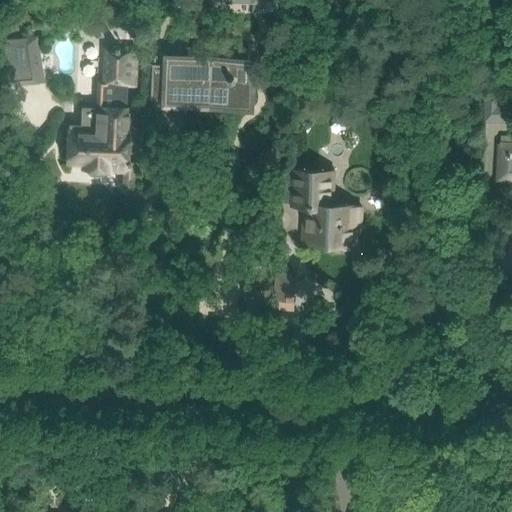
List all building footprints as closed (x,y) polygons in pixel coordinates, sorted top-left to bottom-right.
[(277,1),(277,0),(254,0),(254,9),(256,9),(257,0),(276,1),(277,1)] [(37,36),(25,37),(31,78),(32,83),(43,82),(37,36)] [(68,131),(66,163),(84,163),(83,169),(109,170),(109,164),(123,165),(126,165),(126,162),(129,86),(136,87),(138,46),(103,45),(101,78),(97,78),(95,107),(85,106),(79,106),(78,125),(68,125),(68,131)] [(165,99),(232,101),(232,83),(235,83),(236,76),(233,76),(233,61),(167,58),(167,69),(152,68),(152,90),(166,91),(165,99)] [(511,135),(499,135),(499,143),(497,143),(495,182),(511,183),(511,135)] [(304,241),(354,244),(355,226),(360,226),(361,208),(331,206),(333,173),(295,171),(293,205),(305,205),(304,241)] [(296,302),(298,273),(275,272),(273,301),(279,301),(295,302),(296,302)]
